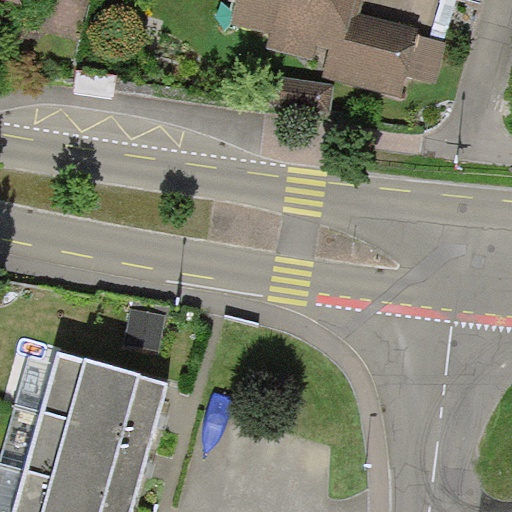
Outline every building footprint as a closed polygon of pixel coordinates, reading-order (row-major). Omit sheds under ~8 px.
[(0,0),(0,9),(14,13),(17,0),(0,0)] [(238,0),(231,30),(271,39),(267,58),(316,69),(312,86),(396,105),(412,36),(361,24),(366,0),(238,0)] [(53,351),(39,409),(142,435),(156,376),(53,351)] [(39,409),(25,468),(128,493),(142,435),(39,409)] [(25,468),(13,511),(123,511),(128,493),(25,468)]
